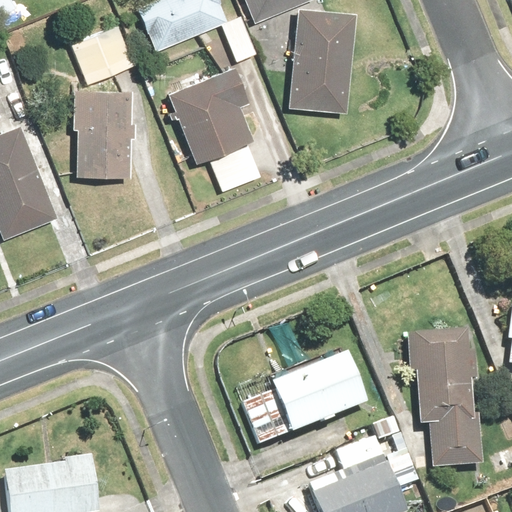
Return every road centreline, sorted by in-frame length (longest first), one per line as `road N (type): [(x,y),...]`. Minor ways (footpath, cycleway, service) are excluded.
road 1 (tertiary): [(131,300),(511,154)]
road 2 (residential): [(131,300),(215,511)]
road 3 (residential): [(459,0),(511,133)]
road 4 (tertiary): [(0,354),(131,300)]
